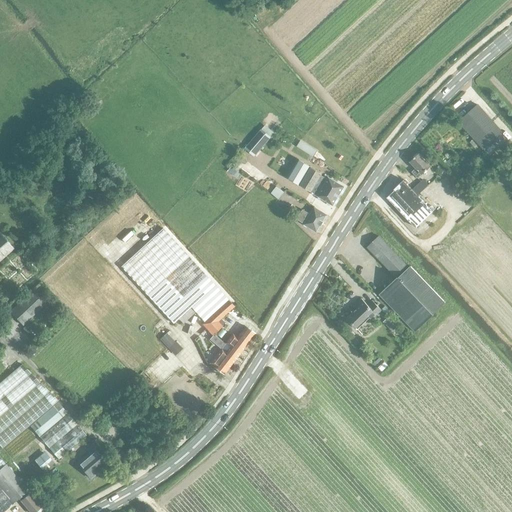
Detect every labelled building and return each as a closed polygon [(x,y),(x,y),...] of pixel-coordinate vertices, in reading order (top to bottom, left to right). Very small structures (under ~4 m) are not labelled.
[(459,122),(484,148),(502,132),(477,105),(459,122)] [(248,144),(246,147),(255,155),(270,137),(261,129),(248,144)] [(295,149),(312,160),(317,152),(300,140),(295,149)] [(484,149),(490,155),(499,148),(493,142),(484,149)] [(422,174),(431,166),(419,153),(410,161),(416,168),(412,172),(418,178),(422,174)] [(274,167),(288,175),(294,164),(281,156),(274,167)] [(290,178),(333,204),(344,186),(328,177),(324,184),(318,181),(323,173),(300,160),(290,178)] [(423,179),(420,183),(423,187),(425,189),(429,185),(423,179)] [(396,190),(388,197),(416,227),(433,211),(418,195),(413,190),(404,180),(395,189),(396,190)] [(271,193),(279,199),(284,192),(277,186),(271,193)] [(284,194),(298,203),(300,199),(286,190),(284,194)] [(289,208),(293,213),(297,208),(292,204),(289,208)] [(305,223),(317,231),(327,214),(314,207),(310,214),(303,210),(298,218),(305,223)] [(174,323),(191,307),(204,321),(202,323),(207,328),(213,334),(221,326),(217,321),(233,306),(162,228),(121,267),(174,323)] [(0,258),(13,247),(0,232),(0,258)] [(368,247),(396,276),(407,265),(380,236),(368,247)] [(379,294),(415,332),(434,314),(433,314),(445,302),(411,266),(399,277),(398,276),(379,294)] [(10,311),(23,325),(46,303),(33,289),(10,311)] [(371,319),(382,309),(373,300),(368,305),(362,298),(357,304),(359,306),(347,318),(356,328),(368,316),(371,319)] [(383,322),(392,331),(398,325),(390,316),(383,322)] [(232,333),(225,343),(230,347),(226,352),(235,359),(255,333),(245,326),(237,337),(232,333)] [(348,326),(343,331),(348,336),(351,334),(353,336),(355,334),(348,326)] [(214,358),(210,363),(215,367),(224,374),(235,359),(226,352),(230,347),(225,343),(214,358)] [(22,364),(0,382),(0,445),(3,448),(30,425),(59,459),(87,436),(77,424),(72,428),(53,406),(58,401),(22,364)] [(77,463),(90,478),(108,462),(95,448),(77,463)] [(46,450),(34,460),(44,471),(55,462),(46,450)] [(30,511),(33,511),(41,505),(30,491),(30,492),(28,490),(6,463),(5,464),(0,457),(0,511),(1,511),(13,502),(18,498),(20,500),(30,511)]
